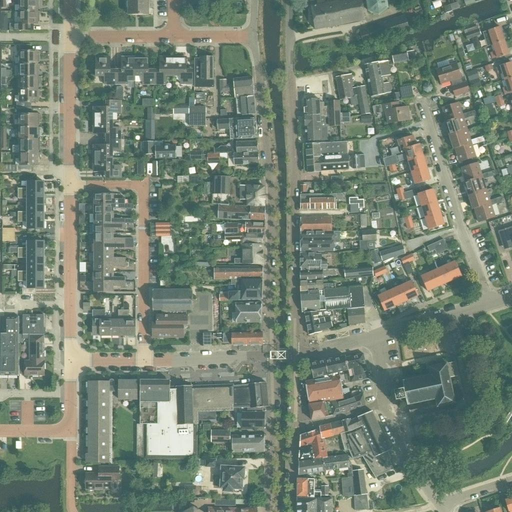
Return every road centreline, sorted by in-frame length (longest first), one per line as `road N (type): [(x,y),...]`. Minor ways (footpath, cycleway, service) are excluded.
road 1 (residential): [(296,356),(286,0)]
road 2 (residential): [(252,34),(271,167),(271,357)]
road 3 (residential): [(146,357),(145,183),(72,185)]
road 4 (residential): [(492,304),(422,99)]
road 5 (tertiary): [(70,358),(72,185)]
road 6 (residential): [(268,511),(271,357)]
road 7 (tertiary): [(72,185),(70,38)]
road 8 (tertiary): [(146,357),(271,357)]
road 9 (tertiary): [(376,337),(492,304)]
